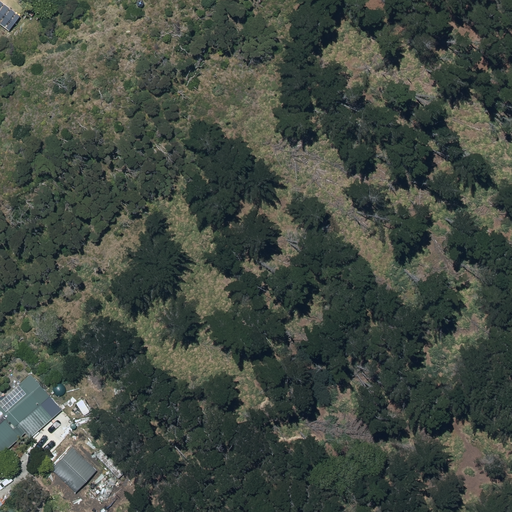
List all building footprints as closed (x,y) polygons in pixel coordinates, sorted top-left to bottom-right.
[(4,0),(0,6),(0,13),(14,22),(23,7),(11,0),(4,0)] [(0,14),(0,31),(5,35),(13,24),(0,14)] [(0,452),(23,430),(27,435),(50,416),(19,381),(0,397),(0,410),(3,415),(0,418),(0,452)] [(95,468),(70,445),(49,467),(74,490),(95,468)] [(126,472),(103,448),(96,454),(120,478),(126,472)] [(93,501),(114,477),(109,472),(87,496),(93,501)]
